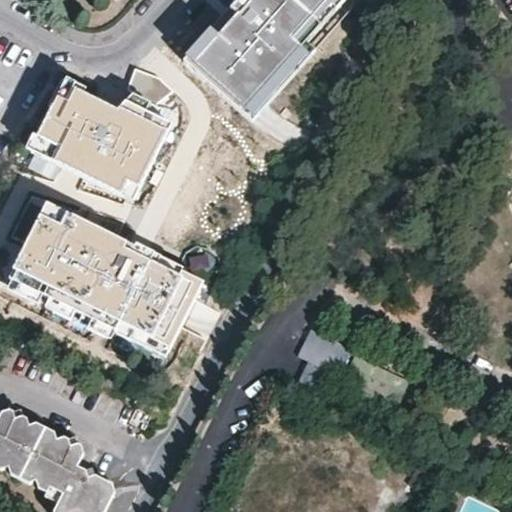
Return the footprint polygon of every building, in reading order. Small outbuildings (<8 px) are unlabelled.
[(193,38),(209,53),(198,66),(241,106),(315,24),(305,15),(318,0),(227,0),(222,6),(203,28),(193,38)] [(318,0),(305,15),(315,24),(336,0),(318,0)] [(186,46),(181,51),(198,66),(209,53),(193,38),(203,28),(199,24),(182,43),(186,46)] [(259,122),(333,40),(315,24),(241,106),(259,122)] [(61,85),(29,148),(133,200),(166,137),(61,85)] [(200,285),(50,211),(17,277),(166,351),(200,285)] [(306,358),(297,380),(329,392),(348,343),(309,328),(298,355),(306,358)] [(55,434),(36,425),(29,427),(27,420),(23,418),(14,414),(9,411),(2,414),(0,417),(0,470),(2,471),(8,468),(10,476),(29,485),(36,483),(38,490),(47,494),(49,490),(62,496),(58,505),(54,511),(105,511),(115,493),(113,486),(100,479),(95,477),(88,479),(86,472),(77,468),(84,455),(82,448),(77,445),(70,448),(68,441),(64,439),(57,441),(55,434)] [(433,476),(418,467),(407,486),(421,495),(433,476)] [(45,498),(58,505),(62,496),(49,490),(47,494),(45,498)]
